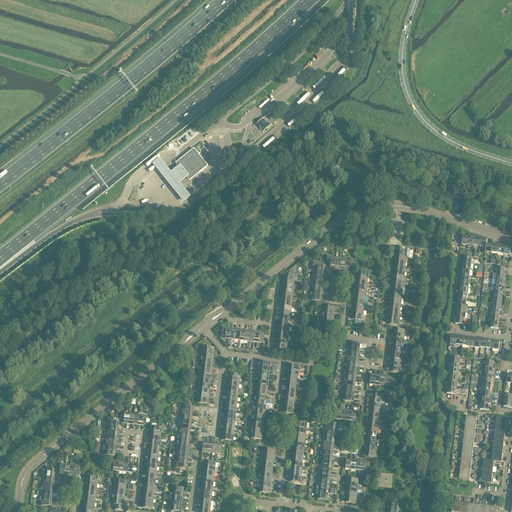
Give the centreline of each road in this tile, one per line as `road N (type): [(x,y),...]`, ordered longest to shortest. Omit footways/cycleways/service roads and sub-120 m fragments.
road 1 (motorway): [(0,257),(308,0)]
road 2 (tertiary): [(202,328),(327,229),(365,210),(418,208),(511,237)]
road 3 (motorway): [(223,0),(0,183)]
road 4 (tertiary): [(18,511),(29,467),(202,328)]
road 5 (secondary): [(511,163),(460,146),(413,106),(401,60),(415,0)]
